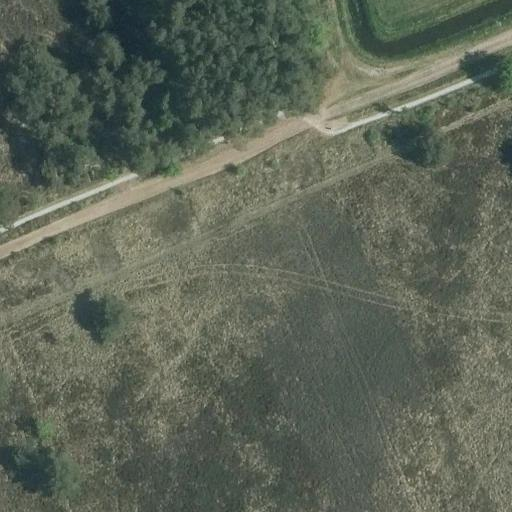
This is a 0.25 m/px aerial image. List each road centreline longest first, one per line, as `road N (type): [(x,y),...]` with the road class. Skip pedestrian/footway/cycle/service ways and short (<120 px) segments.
road 1 (track): [(0,252),(345,110)]
road 2 (track): [(345,110),(511,42)]
